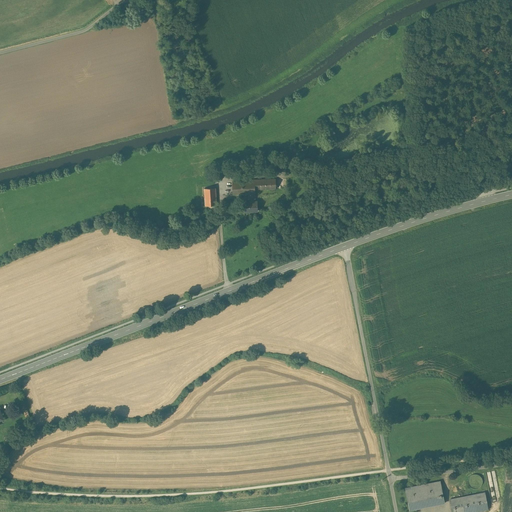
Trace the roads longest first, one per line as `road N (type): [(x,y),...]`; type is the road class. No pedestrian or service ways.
road 1 (secondary): [(0,379),(344,245)]
road 2 (unclassified): [(390,479),(344,245)]
road 3 (secondary): [(344,245),(511,194)]
road 4 (unclassified): [(390,479),(511,464)]
